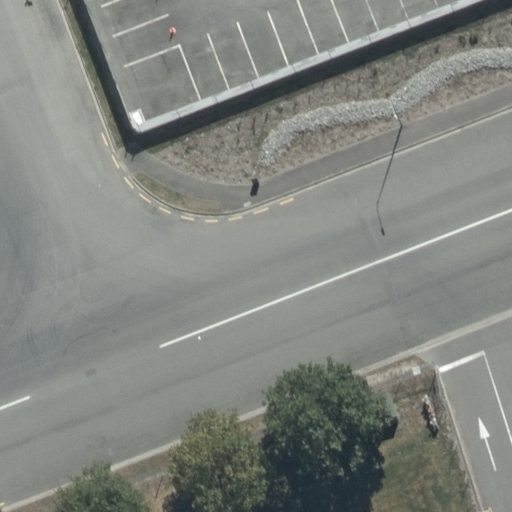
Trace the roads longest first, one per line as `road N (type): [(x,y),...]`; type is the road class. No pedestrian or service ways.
road 1 (tertiary): [(96,372),(511,212)]
road 2 (unclassified): [(96,372),(0,110)]
